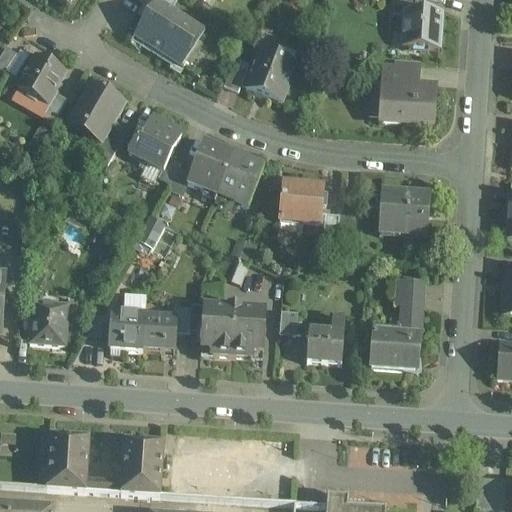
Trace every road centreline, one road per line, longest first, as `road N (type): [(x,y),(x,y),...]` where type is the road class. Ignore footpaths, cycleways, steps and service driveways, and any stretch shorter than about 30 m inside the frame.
road 1 (residential): [(0,0),(151,83),(256,129),(340,151),(478,162)]
road 2 (residential): [(456,422),(0,390)]
road 3 (residential): [(456,422),(478,162)]
road 4 (residential): [(478,162),(488,0)]
